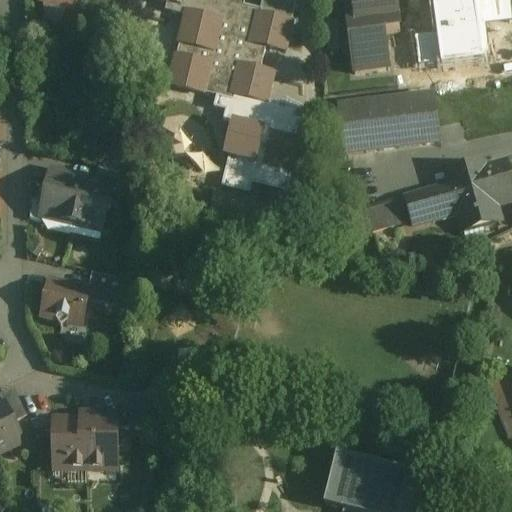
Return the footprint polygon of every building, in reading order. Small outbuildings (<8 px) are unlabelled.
[(38,0),(39,4),(45,9),(50,8),(52,4),(58,6),(58,10),(62,13),(70,11),(75,0),(38,0)] [(235,2),(226,0),(138,0),(167,7),(165,15),(186,20),(169,89),(233,105),(234,99),(266,106),(272,79),(259,76),(265,50),(284,54),(296,3),(283,0),(264,0),(261,14),(234,7),(235,2)] [(343,0),(354,76),(388,72),(383,37),(399,35),(394,0),(343,0)] [(432,7),(436,38),(414,41),(418,69),(440,66),(441,70),(454,68),(482,64),(483,64),(482,60),(486,60),(482,28),(478,29),(474,1),(467,2),(432,7)] [(482,64),(454,68),(457,84),(484,80),(482,64)] [(431,100),(337,112),(343,159),(437,147),(431,100)] [(483,169),(446,179),(449,190),(457,217),(464,241),(484,235),(482,230),(499,224),(495,212),(511,207),(511,193),(504,167),(484,172),(483,169)] [(122,178),(96,172),(93,187),(93,188),(111,191),(110,193),(122,196),(122,178)] [(160,174),(148,179),(146,191),(155,199),(167,195),(169,183),(160,174)] [(93,187),(50,178),(47,191),(41,218),(42,219),(101,232),(104,220),(110,222),(110,202),(108,201),(110,193),(111,191),(93,188),(93,187)] [(47,191),(29,187),(29,224),(40,226),(42,219),(41,218),(47,191)] [(449,190),(405,203),(409,217),(413,230),(457,217),(449,190)] [(405,203),(366,214),(372,235),(407,226),(405,219),(409,217),(405,203)] [(236,214),(215,209),(212,220),(233,225),(236,214)] [(402,257),(396,255),(390,259),(388,266),(392,272),(399,273),(404,270),(406,263),(402,257)] [(122,285),(91,278),(87,294),(89,295),(86,305),(122,313),(122,285)] [(87,294),(49,286),(41,321),(55,324),(60,331),(67,327),(81,330),(86,305),(89,295),(87,294)] [(511,398),(497,404),(511,442),(511,398)] [(147,426),(146,406),(127,407),(128,427),(147,426)] [(8,417),(3,408),(2,408),(3,410),(0,411),(0,455),(20,446),(21,448),(22,447),(12,426),(8,417)] [(21,410),(8,417),(12,426),(26,420),(21,410)] [(115,419),(80,419),(80,425),(74,425),(74,429),(54,429),(54,467),(67,467),(67,474),(86,474),(86,465),(115,466),(115,419)] [(427,511),(434,485),(336,460),(324,509),(333,511),(427,511)]
